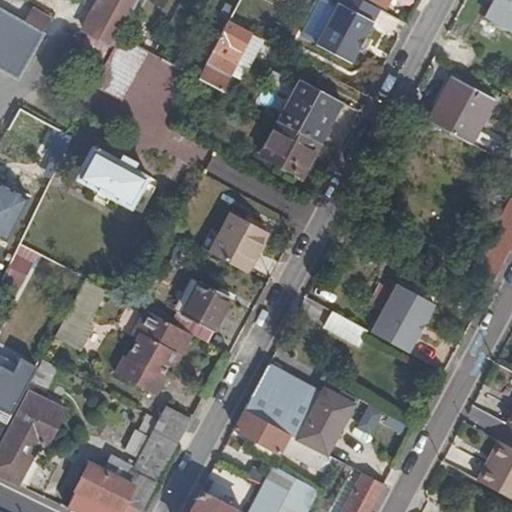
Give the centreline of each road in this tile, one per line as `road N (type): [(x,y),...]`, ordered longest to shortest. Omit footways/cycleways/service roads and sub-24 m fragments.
road 1 (residential): [(443,0),(164,511)]
road 2 (residential): [(511,287),(391,511)]
road 3 (unknown): [(331,206),(196,123),(164,94),(166,77)]
